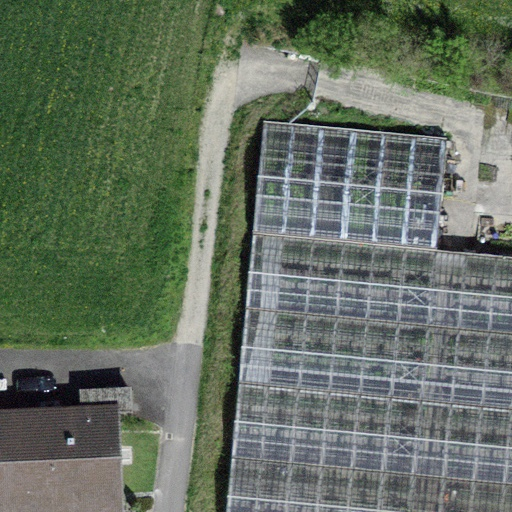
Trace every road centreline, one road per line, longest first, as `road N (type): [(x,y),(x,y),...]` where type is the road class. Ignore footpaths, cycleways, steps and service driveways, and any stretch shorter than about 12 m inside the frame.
road 1 (residential): [(194,357),(229,87)]
road 2 (residential): [(194,357),(0,355)]
road 3 (residential): [(175,511),(194,357)]
